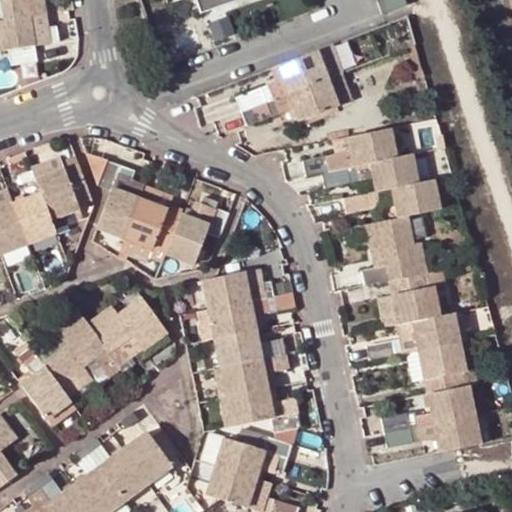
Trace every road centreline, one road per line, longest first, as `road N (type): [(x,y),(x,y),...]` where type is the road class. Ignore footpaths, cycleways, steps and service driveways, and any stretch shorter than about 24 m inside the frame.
road 1 (residential): [(343,511),(347,464),(304,233),(269,185),(246,169),(94,94)]
road 2 (residential): [(94,94),(159,86),(335,25),(350,15),(353,0)]
